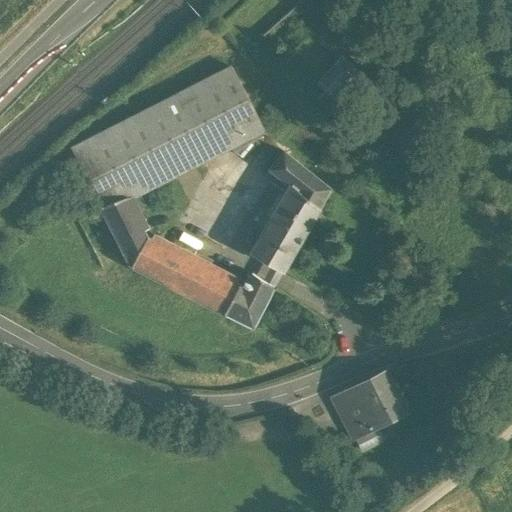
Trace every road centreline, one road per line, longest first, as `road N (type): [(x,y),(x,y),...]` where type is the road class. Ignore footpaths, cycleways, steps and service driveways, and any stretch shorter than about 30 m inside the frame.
road 1 (secondary): [(0,323),(97,377),(170,402),(216,407),(268,401),(511,317)]
road 2 (secondary): [(94,0),(0,92)]
road 3 (track): [(511,432),(417,511)]
